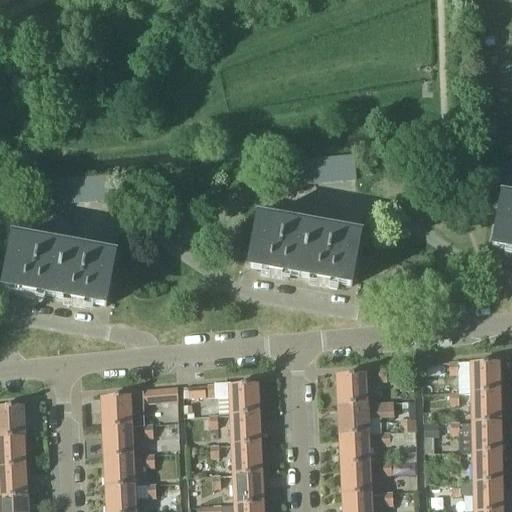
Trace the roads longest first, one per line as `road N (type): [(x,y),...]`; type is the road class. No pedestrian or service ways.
road 1 (residential): [(59,366),(294,344)]
road 2 (residential): [(294,344),(511,324)]
road 3 (residential): [(304,511),(294,344)]
road 4 (residential): [(68,511),(59,366)]
